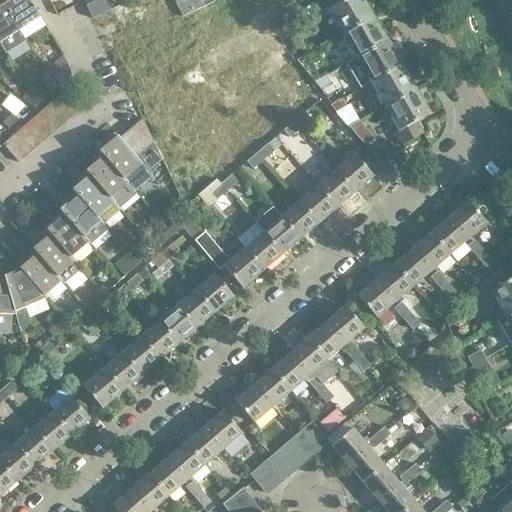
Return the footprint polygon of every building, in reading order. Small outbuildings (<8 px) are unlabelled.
[(28,0),(1,0),(0,1),(19,30),(40,17),(28,0)] [(189,0),(194,11),(214,1),(213,0),(189,0)] [(214,0),(220,13),(242,4),(240,0),(214,0)] [(319,0),(313,4),(319,14),(327,9),(334,22),(331,23),(337,33),(341,32),(342,34),(372,16),(362,0),(343,0),(341,2),(339,0),(319,0)] [(0,1),(0,44),(6,53),(26,40),(19,30),(0,1)] [(372,16),(342,34),(356,58),(386,40),(372,16)] [(356,58),(346,64),(360,88),(371,82),(401,64),(386,40),(356,58)] [(269,45),(252,54),(272,90),(290,80),(269,45)] [(310,63),(319,58),(315,50),(304,57),(295,60),(304,70),(312,66),(310,63)] [(252,54),(235,64),(255,100),(272,90),(252,54)] [(62,56),(46,69),(53,77),(60,85),(71,76),(68,67),(68,66),(62,56)] [(235,64),(217,74),(238,110),(255,100),(235,64)] [(401,64),(371,82),(385,106),(415,89),(401,64)] [(217,74),(199,84),(220,120),(238,110),(217,74)] [(326,75),(314,82),(320,89),(330,83),(326,75)] [(44,86),(51,93),(60,85),(53,77),(44,86)] [(199,84),(182,94),(203,130),(220,120),(199,84)] [(32,88),(22,99),(33,109),(43,99),(32,88)] [(415,89),(385,106),(400,131),(395,133),(402,146),(423,134),(415,121),(429,113),(415,89)] [(66,90),(57,98),(73,116),(82,108),(66,90)] [(182,94),(164,104),(186,139),(203,130),(182,94)] [(25,107),(10,95),(1,105),(12,114),(16,118),(25,107)] [(57,98),(48,106),(63,124),(73,116),(57,98)] [(342,99),(330,105),(336,112),(346,106),(342,99)] [(164,104),(146,114),(166,149),(186,139),(164,104)] [(48,106),(39,113),(54,132),(63,124),(48,106)] [(304,112),(293,122),(299,130),(310,119),(304,112)] [(39,113),(30,121),(45,139),(54,132),(39,113)] [(17,120),(12,114),(2,122),(8,129),(17,120)] [(106,143),(98,150),(133,192),(151,176),(147,171),(160,160),(154,146),(141,118),(117,138),(111,132),(104,140),(106,143)] [(30,121),(21,129),(36,147),(45,139),(30,121)] [(293,122),(283,131),(289,138),(299,130),(293,122)] [(365,146),(374,139),(359,122),(349,127),(365,146)] [(21,129),(12,137),(27,155),(36,147),(21,129)] [(12,137),(3,145),(18,163),(27,155),(12,137)] [(267,143),(255,154),(262,161),(281,145),(275,138),(268,144),(267,143)] [(93,163),(84,170),(116,207),(133,192),(98,150),(97,151),(91,160),(93,163)] [(255,154),(246,162),(253,169),(262,161),(255,154)] [(353,154),(333,170),(352,192),(371,175),(353,154)] [(79,182),(71,189),(95,217),(102,225),(119,210),(116,207),(84,170),(78,179),(79,182)] [(333,170),(315,186),(334,208),(352,192),(333,170)] [(231,175),(220,184),(227,191),(237,182),(231,175)] [(216,180),(198,195),(208,207),(227,191),(220,184),(216,180)] [(315,186),(297,202),(315,223),(334,208),(315,186)] [(67,201),(58,209),(87,242),(89,245),(107,230),(102,225),(95,217),(71,189),(70,189),(71,191),(64,200),(67,201)] [(297,202),(278,218),(297,239),(315,223),(297,202)] [(467,202),(448,218),(466,240),(485,224),(467,202)] [(57,210),(58,211),(52,220),(54,221),(45,229),(69,257),(87,242),(58,209),(57,210)] [(278,218),(260,233),(279,255),(297,239),(278,218)] [(448,218),(430,233),(448,255),(466,240),(448,218)] [(194,241),(201,235),(189,221),(182,228),(193,240),(194,241)] [(174,223),(166,230),(171,237),(180,230),(174,223)] [(40,241),(32,248),(60,281),(63,284),(79,270),(73,262),(69,257),(45,229),(39,239),(40,241)] [(166,230),(158,236),(164,243),(171,237),(166,230)] [(260,271),(241,249),(229,260),(225,254),(223,255),(204,233),(201,235),(194,241),(218,269),(222,266),(241,287),(260,271)] [(260,233),(241,249),(260,271),(279,255),(260,233)] [(430,233),(411,249),(430,271),(448,255),(430,233)] [(483,251),(474,240),(467,246),(476,257),(483,251)] [(173,243),(161,253),(168,260),(179,250),(173,243)] [(30,249),(32,250),(26,259),(27,260),(17,268),(19,269),(44,295),(60,281),(32,248),(30,249)] [(411,249),(393,264),(412,286),(430,271),(411,249)] [(483,251),(476,257),(485,267),(493,261),(483,251)] [(140,252),(131,260),(138,268),(147,261),(140,252)] [(168,260),(161,253),(151,261),(158,269),(168,260)] [(127,254),(114,265),(125,279),(138,268),(131,260),(127,254)] [(393,264),(375,280),(393,301),(412,286),(393,264)] [(499,268),(473,290),(477,295),(483,291),(485,294),(491,290),(505,314),(511,310),(511,277),(506,281),(499,268)] [(19,269),(3,277),(15,312),(15,316),(18,329),(27,326),(28,323),(28,321),(28,320),(28,317),(24,308),(45,299),(44,295),(19,269)] [(437,271),(430,277),(439,288),(446,282),(437,271)] [(137,274),(125,284),(131,292),(143,281),(137,274)] [(213,274),(194,290),(213,312),(232,296),(213,274)] [(0,332),(9,333),(9,316),(15,316),(15,312),(3,277),(2,277),(0,277),(0,332)] [(393,301),(375,280),(356,296),(374,317),(393,301)] [(105,282),(96,289),(102,296),(110,289),(105,282)] [(455,293),(446,282),(439,288),(448,299),(455,293)] [(131,292),(125,284),(115,292),(121,299),(131,292)] [(96,289),(89,295),(95,302),(102,296),(96,289)] [(194,290),(175,306),(194,328),(213,312),(194,290)] [(410,313),(401,303),(394,309),(403,319),(410,313)] [(100,305),(87,316),(94,323),(106,312),(100,305)] [(175,306),(157,322),(176,344),(194,328),(175,306)] [(344,307),(325,323),(344,345),(363,329),(344,307)] [(511,310),(505,314),(496,319),(510,344),(511,342),(511,310)] [(410,313),(403,319),(412,330),(419,324),(410,313)] [(94,323),(87,316),(79,323),(85,330),(94,323)] [(63,317),(55,324),(62,332),(70,325),(63,317)] [(157,322),(139,338),(157,360),(176,344),(157,322)] [(325,323),(307,338),(326,360),(344,345),(325,323)] [(62,332),(55,324),(48,330),(55,338),(62,332)] [(440,329),(432,336),(438,344),(446,337),(440,329)] [(36,366),(59,346),(52,338),(29,358),(36,366)] [(139,338),(120,354),(139,376),(157,360),(139,338)] [(307,338),(289,354),(307,376),(311,380),(315,376),(322,384),(336,372),(326,360),(307,338)] [(360,355),(351,345),(344,351),(353,362),(360,355)] [(467,358),(472,367),(485,360),(480,351),(467,358)] [(120,354),(102,370),(120,391),(139,376),(120,354)] [(289,354),(270,369),(289,391),(307,376),(289,354)] [(360,355),(353,362),(363,372),(370,366),(360,355)] [(39,369),(29,358),(15,370),(25,381),(39,369)] [(485,360),(472,367),(477,377),(490,369),(485,360)] [(270,369),(252,385),(271,407),(289,391),(270,369)] [(120,391),(102,370),(83,386),(101,408),(120,391)] [(324,387),(315,376),(311,380),(308,382),(317,393),(324,387)] [(11,381),(0,390),(0,391),(6,398),(17,388),(11,381)] [(271,407),(252,385),(234,401),(252,423),(271,407)] [(324,387),(317,393),(326,403),(333,397),(324,387)] [(405,396),(395,402),(403,412),(413,405),(405,396)] [(70,397),(51,413),(70,436),(89,419),(70,397)] [(327,431),(344,417),(337,408),(320,422),(327,431)] [(222,412),(203,428),(222,450),(241,434),(222,412)] [(51,413),(32,429),(52,452),(70,436),(51,413)] [(505,416),(496,421),(501,428),(509,423),(505,416)] [(312,422),(299,433),(305,440),(318,429),(312,422)] [(430,450),(442,440),(430,426),(417,435),(430,450)] [(330,445),(347,464),(367,446),(351,427),(330,445)] [(390,435),(384,427),(377,434),(382,442),(390,435)] [(203,428),(185,443),(204,465),(222,450),(203,428)] [(32,429),(14,445),(33,468),(52,452),(32,429)] [(305,440),(296,449),(307,461),(329,442),(318,429),(305,440)] [(511,434),(509,431),(503,437),(511,446),(511,444),(511,434)] [(511,447),(497,432),(489,438),(503,453),(511,447)] [(299,433),(290,441),(296,449),(305,440),(299,433)] [(382,442),(377,434),(369,440),(374,449),(382,442)] [(428,452),(418,440),(410,447),(419,459),(428,452)] [(290,441),(282,448),(299,468),(307,461),(296,449),(290,441)] [(185,443),(167,459),(186,480),(204,465),(185,443)] [(14,445),(0,457),(0,466),(14,484),(33,468),(14,445)] [(367,446),(347,464),(362,482),(382,465),(367,446)] [(274,455),(291,475),(299,468),(282,448),(274,455)] [(266,461),(283,482),(291,475),(274,455),(266,461)] [(167,459),(149,474),(168,496),(186,480),(167,459)] [(250,475),(267,495),(283,482),(266,461),(250,475)] [(421,471),(415,464),(407,471),(413,478),(421,471)] [(382,465),(362,482),(378,500),(398,483),(382,465)] [(0,466),(0,496),(14,484),(0,466)] [(413,478),(407,471),(399,477),(405,485),(413,478)] [(149,474),(131,489),(149,511),(168,496),(149,474)] [(192,481),(185,487),(194,498),(201,491),(192,481)] [(398,483),(378,500),(387,511),(400,511),(413,501),(398,483)] [(511,511),(511,486),(510,483),(489,501),(484,496),(475,503),(482,511),(511,511)] [(221,504),(227,511),(252,511),(258,508),(242,488),(221,504)] [(112,505),(117,511),(148,511),(149,511),(131,489),(112,505)] [(211,502),(201,491),(194,498),(203,508),(211,502)] [(422,511),(413,501),(400,511),(422,511)] [(447,511),(452,508),(446,501),(438,508),(441,511),(447,511)] [(215,511),(218,510),(211,503),(203,509),(205,511),(215,511)]
